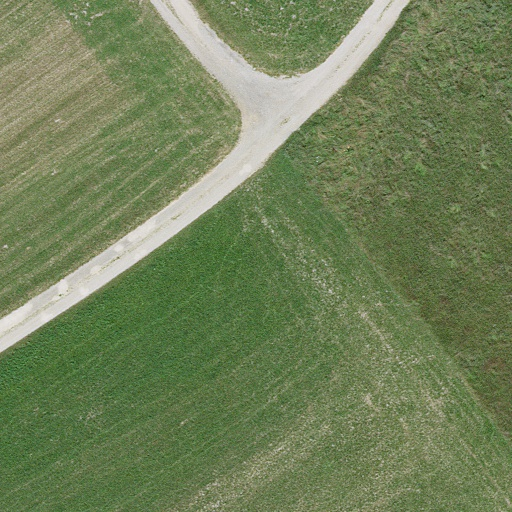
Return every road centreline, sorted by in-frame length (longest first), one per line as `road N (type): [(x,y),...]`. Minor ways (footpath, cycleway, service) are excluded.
road 1 (track): [(300,109),(210,194),(0,340)]
road 2 (track): [(186,0),(229,54),(300,109)]
road 3 (track): [(300,109),(397,0)]
